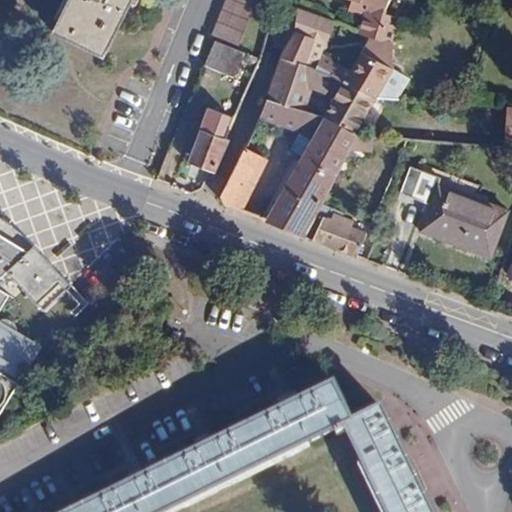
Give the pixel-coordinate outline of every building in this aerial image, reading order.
[(66,0),(50,34),(102,60),(131,0),(66,0)] [(238,46),(257,0),(225,0),(211,35),(238,46)] [(392,44),(398,17),(382,13),(388,0),(348,0),(350,1),(347,10),(362,16),(357,32),(369,37),(392,44)] [(319,63),(323,56),(332,23),(299,10),(292,23),(294,31),(315,40),(309,59),(319,63)] [(281,60),(313,73),(319,63),(309,59),(315,40),(294,31),(281,60)] [(343,86),(376,99),(394,70),(392,44),(369,37),(351,71),(343,86)] [(233,79),(244,54),(214,42),(204,66),(233,79)] [(313,73),(343,86),(351,71),(323,56),(319,63),(313,73)] [(313,73),(281,60),(272,82),(268,100),(304,112),(307,113),(312,92),(327,97),(326,101),(333,104),(326,120),(330,121),(353,135),(363,120),(376,99),(343,86),(313,73)] [(297,132),(304,112),(268,100),(265,99),(258,119),(260,120),(297,132)] [(511,145),(511,110),(473,107),(470,142),(511,145)] [(326,120),(307,113),(304,112),(297,132),(313,138),(277,204),(273,202),(263,220),(304,237),(320,202),(345,152),(374,152),(373,137),(353,135),(330,121),(326,120)] [(229,141),(226,140),(200,130),(188,162),(183,160),(176,177),(186,182),(193,164),(210,171),(215,173),(229,141)] [(266,159),(245,149),(240,159),(261,169),(266,159)] [(225,205),(241,212),(261,169),(240,159),(221,197),(225,205)] [(419,232),(489,260),(507,213),(438,185),(440,179),(411,167),(400,193),(429,205),(419,232)] [(338,210),(320,202),(304,237),(356,258),(365,235),(349,227),(351,223),(335,216),(338,210)] [(0,292),(31,237),(24,231),(10,222),(0,215),(0,292)] [(356,258),(367,261),(378,234),(367,230),(365,235),(356,258)] [(31,237),(0,292),(0,421),(44,345),(0,319),(0,309),(2,306),(28,287),(46,311),(68,294),(35,251),(41,246),(31,237)] [(164,511),(342,427),(383,511),(430,511),(427,506),(401,451),(393,435),(380,408),(351,421),(333,384),(300,400),(283,408),(217,441),(199,449),(141,477),(123,486),(68,511),(164,511)] [(283,408),(300,400),(295,390),(278,399),(283,408)] [(199,449),(217,441),(212,430),(194,438),(199,449)] [(399,431),(393,435),(401,451),(408,448),(399,431)] [(123,486),(141,477),(138,471),(120,480),(123,486)] [(439,511),(434,502),(427,506),(430,511),(439,511)]
